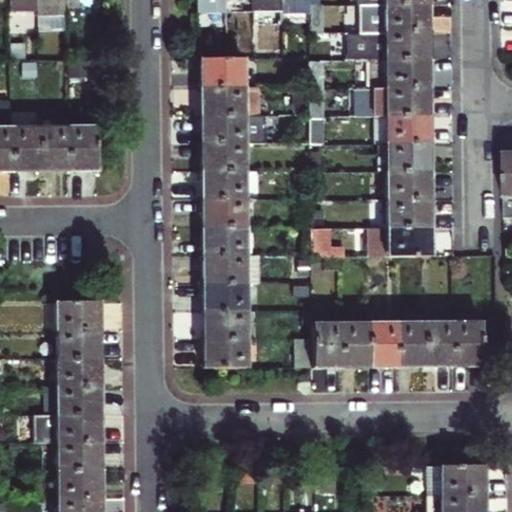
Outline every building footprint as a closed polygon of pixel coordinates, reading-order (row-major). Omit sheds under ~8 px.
[(7,0),(7,15),(37,15),(36,0),(7,0)] [(65,36),(64,0),(36,0),(37,15),(37,36),(65,36)] [(195,0),(196,15),(224,14),(224,0),(195,0)] [(382,7),(383,35),(424,35),(424,7),(382,7)] [(346,63),(368,62),(424,61),(424,35),(383,35),(345,35),(346,63)] [(424,61),(368,62),(369,92),(425,91),(424,61)] [(197,65),(197,94),(240,94),(239,64),(225,65),(197,65)] [(425,91),(369,92),(365,92),(365,119),(384,119),(425,118),(425,91)] [(240,94),(197,94),(198,122),(240,121),(240,94)] [(0,103),(0,173),(9,173),(9,130),(8,103),(0,103)] [(425,118),(384,119),(384,146),(425,146),(425,118)] [(240,121),(198,122),(198,149),(240,148),(240,121)] [(39,173),(38,130),(9,130),(9,173),(39,173)] [(66,130),(38,130),(39,173),(67,173),(66,130)] [(93,173),(93,130),(66,130),(67,173),(93,173)] [(384,146),(375,146),(375,175),(384,175),(384,146)] [(425,146),(384,146),(384,175),(425,175),(425,146)] [(240,148),(198,149),(198,177),(241,176),(240,148)] [(425,175),(384,175),(384,203),(426,202),(425,175)] [(241,176),(198,177),(199,205),(241,205),(241,176)] [(426,202),(384,203),(384,230),(426,230),(426,202)] [(241,205),(199,205),(199,232),(241,231),(241,205)] [(426,260),(426,230),(384,230),(368,230),(368,260),(390,260),(420,260),(426,260)] [(241,231),(199,232),(199,262),(242,261),(241,231)] [(327,258),(328,235),(308,235),(307,257),(327,258)] [(199,262),(200,289),(242,288),(257,288),(256,261),(242,261),(199,262)] [(200,289),(200,316),(242,315),(242,288),(200,289)] [(94,306),(50,307),(51,335),(94,334),(94,306)] [(242,315),(200,316),(200,345),(243,344),(242,315)] [(477,326),(450,327),(450,368),(477,368),(477,326)] [(392,368),(391,327),(364,328),(365,369),(392,368)] [(420,327),(391,327),(392,368),(420,368),(420,327)] [(450,368),(450,327),(420,327),(420,368),(450,368)] [(307,343),(308,369),(337,369),(337,328),(307,328),(307,343)] [(364,328),(337,328),(337,369),(365,369),(364,328)] [(94,334),(51,335),(51,363),(95,362),(94,334)] [(308,369),(307,343),(292,343),(292,369),(308,369)] [(200,345),(200,370),(243,370),(243,344),(200,345)] [(95,362),(51,363),(52,391),(95,390),(95,362)] [(41,419),(51,419),(95,418),(95,390),(52,391),(41,391),(41,419)] [(29,446),(52,446),(96,446),(95,418),(51,419),(41,419),(28,419),(29,446)] [(96,446),(52,446),(52,474),(96,473),(96,446)] [(479,495),(478,466),(424,467),(424,496),(479,495)] [(52,474),(52,503),(96,502),(96,473),(52,474)] [(479,511),(479,495),(424,496),(424,511),(479,511)] [(52,503),(52,511),(96,511),(96,502),(52,503)]
